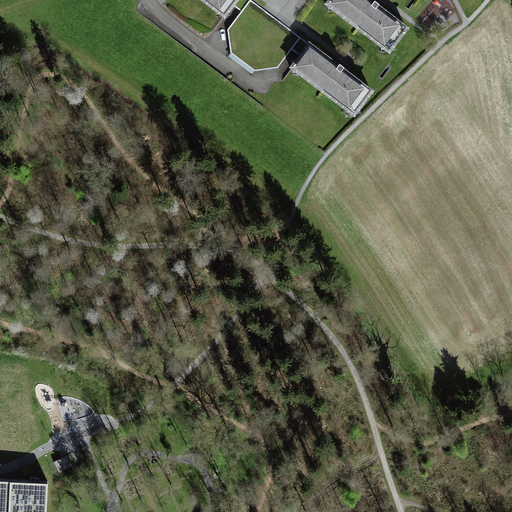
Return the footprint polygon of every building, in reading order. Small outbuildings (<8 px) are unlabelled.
[(234,0),(206,0),(224,14),(234,0)] [(400,22),(368,0),(331,0),(328,5),(384,44),(400,22)] [(300,39),(250,1),(227,31),(230,53),(254,70),(277,69),(300,39)] [(311,47),(295,69),(349,109),(365,88),(311,47)] [(55,462),(60,471),(66,468),(61,459),(55,462)] [(31,481),(0,479),(0,511),(45,511),(47,482),(38,481),(37,489),(30,489),(31,481)]
